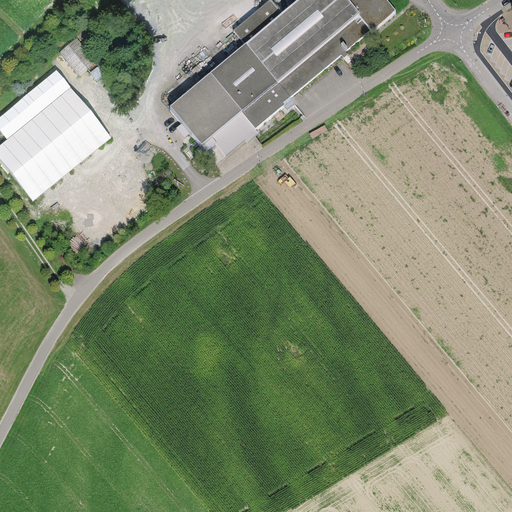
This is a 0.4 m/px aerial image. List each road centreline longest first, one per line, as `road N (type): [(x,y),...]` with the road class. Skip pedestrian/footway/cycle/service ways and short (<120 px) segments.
road 1 (unclassified): [(0,437),(39,358),(117,257),(451,32)]
road 2 (track): [(78,298),(62,287),(0,195)]
